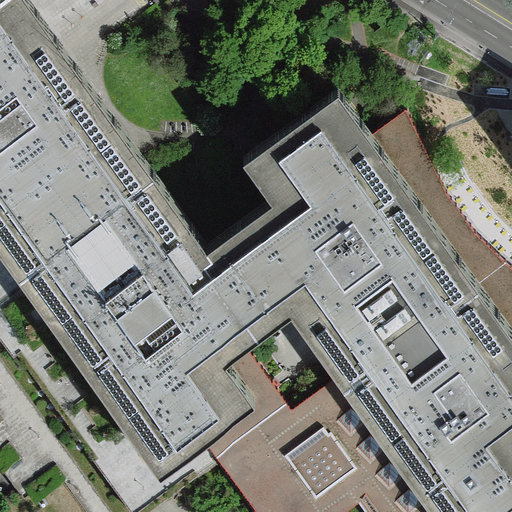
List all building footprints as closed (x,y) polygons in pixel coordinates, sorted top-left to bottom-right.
[(272,193),(207,241),(134,140),(33,0),(0,0),(0,239),(161,461),(204,430),(257,392),(228,353),(246,340),(293,306),(340,371),(443,511),(511,511),(511,320),(375,132),(354,103),(340,83),(271,133),(254,145),(243,153),(272,193)] [(408,108),(375,132),(511,320),(511,511),(443,511),(340,371),(293,405),(246,340),(228,353),(257,392),(204,430),(223,455),(263,511),(338,511),(360,496),(371,511),(511,511),(511,262),(473,225),(451,192),(408,108)] [(143,511),(223,455),(204,430),(161,461),(0,239),(0,333),(14,354),(18,351),(134,511),(143,511)] [(293,306),(246,340),(293,405),(340,371),(293,306)] [(134,511),(18,351),(14,354),(0,333),(0,462),(21,491),(31,505),(64,481),(86,511),(134,511)]
